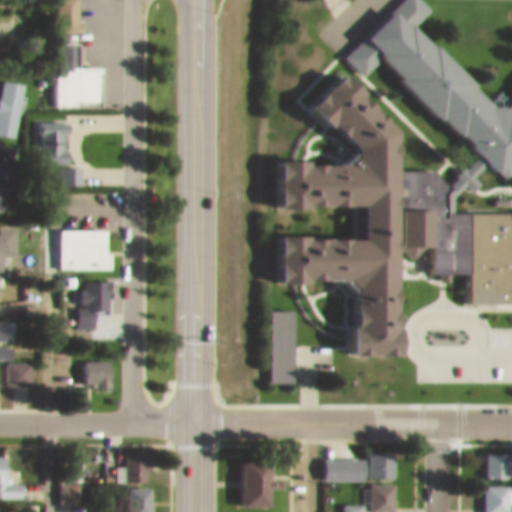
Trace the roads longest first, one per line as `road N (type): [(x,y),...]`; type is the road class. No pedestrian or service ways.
road 1 (primary): [(190,511),(191,0)]
road 2 (residential): [(191,413),(511,414)]
road 3 (residential): [(0,415),(191,413)]
